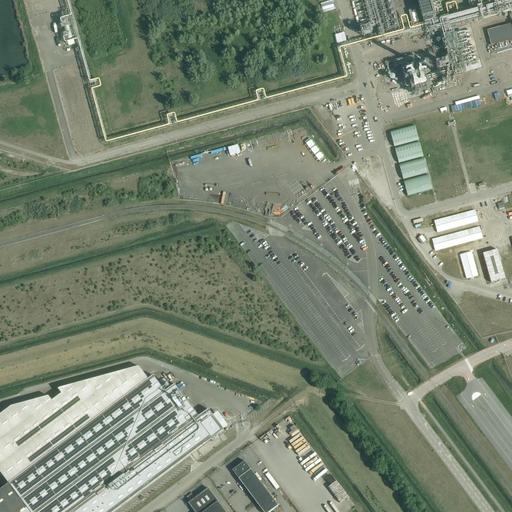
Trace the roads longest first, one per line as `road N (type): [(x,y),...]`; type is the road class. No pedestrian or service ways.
road 1 (unclassified): [(488,511),(405,402)]
road 2 (unclassified): [(145,511),(251,432)]
